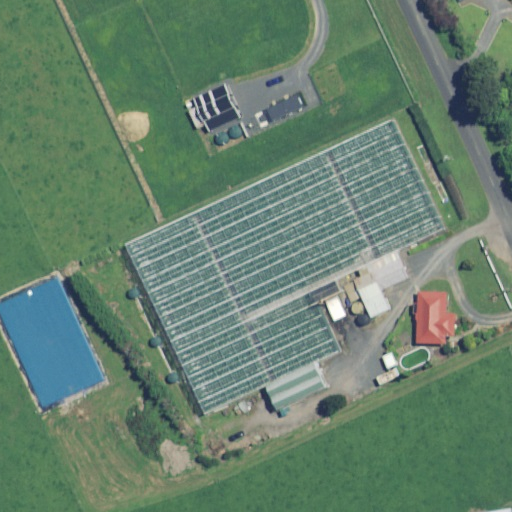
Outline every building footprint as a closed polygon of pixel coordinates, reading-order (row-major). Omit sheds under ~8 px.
[(225,84),(194,99),(210,133),(241,119),(225,84)] [(298,97),(268,110),(274,122),(303,108),(298,97)] [(121,246),(201,417),(341,352),(313,292),(351,275),(397,254),(458,225),(406,114),(121,246)] [(408,279),(397,254),(351,275),(371,318),(390,310),(381,292),(408,279)] [(447,293),(420,292),(418,344),(446,345),(446,337),(455,337),(456,316),(447,315),(447,293)] [(399,365),(394,353),(384,357),(389,369),(399,365)] [(316,366),(267,388),(278,412),(327,389),(316,366)] [(402,377),(399,369),(379,378),(382,386),(402,377)]
